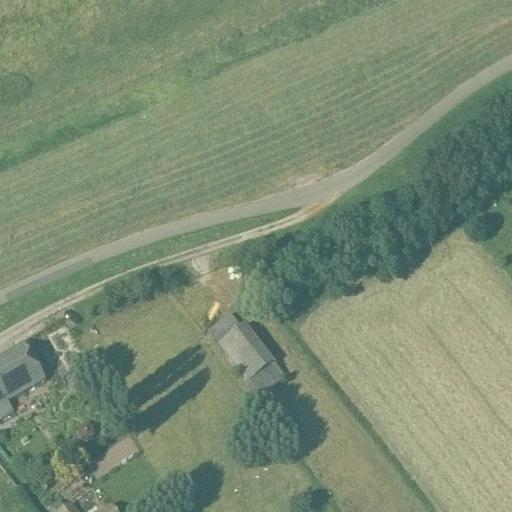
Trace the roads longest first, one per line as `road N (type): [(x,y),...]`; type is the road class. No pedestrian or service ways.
road 1 (unclassified): [(0,301),(160,232),(352,180),(511,63)]
road 2 (track): [(314,0),(0,131)]
